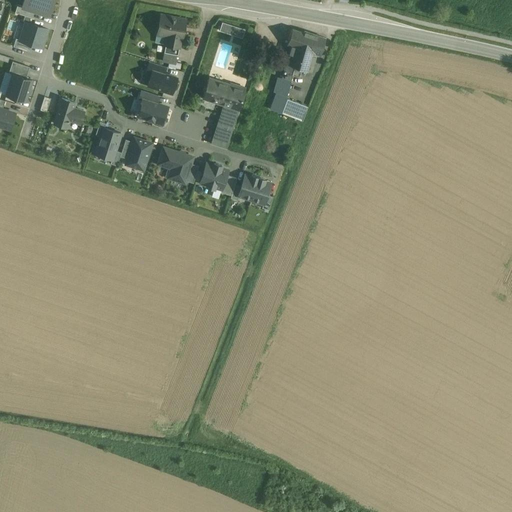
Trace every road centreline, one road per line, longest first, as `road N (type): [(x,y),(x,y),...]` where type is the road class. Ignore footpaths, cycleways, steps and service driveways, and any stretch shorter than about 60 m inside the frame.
road 1 (secondary): [(511,57),(211,0)]
road 2 (residential): [(44,80),(105,98),(117,119),(229,153)]
